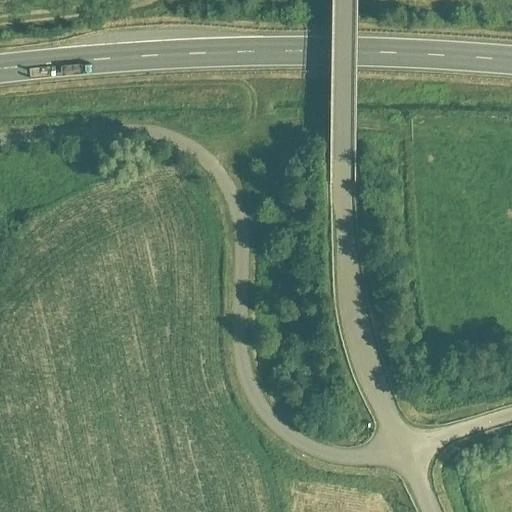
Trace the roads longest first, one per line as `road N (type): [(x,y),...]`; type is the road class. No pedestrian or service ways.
road 1 (residential): [(400,451),(319,452),(294,442),(254,407),(237,351),(240,235),(233,201),(191,152),(138,135),(0,142)]
road 2 (primary): [(0,71),(318,53),(511,63)]
road 3 (unclassified): [(400,451),(350,329),(338,167),(340,0)]
